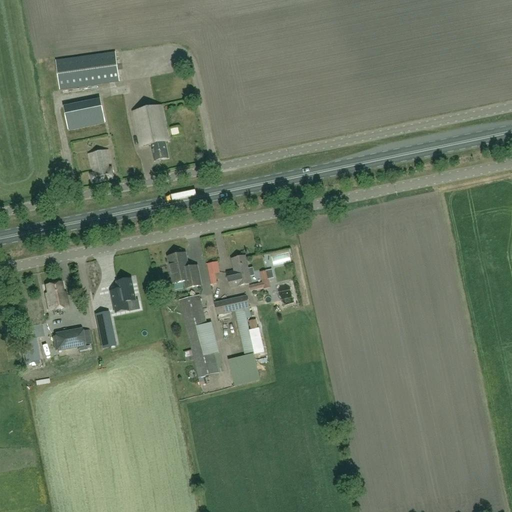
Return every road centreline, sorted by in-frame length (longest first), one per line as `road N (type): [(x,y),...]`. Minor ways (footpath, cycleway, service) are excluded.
road 1 (primary): [(0,238),(511,131)]
road 2 (unclassified): [(0,214),(511,108)]
road 3 (unclassified): [(0,270),(511,165)]
